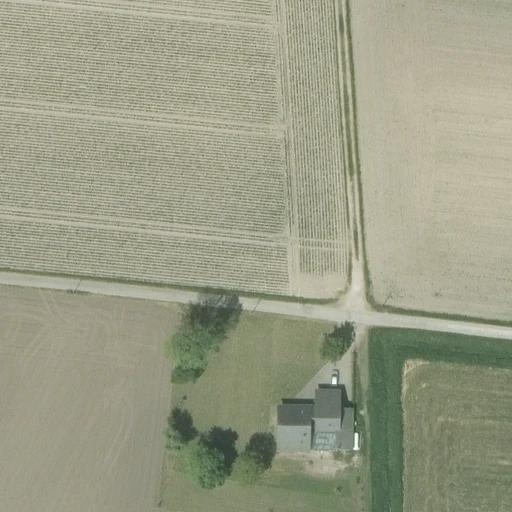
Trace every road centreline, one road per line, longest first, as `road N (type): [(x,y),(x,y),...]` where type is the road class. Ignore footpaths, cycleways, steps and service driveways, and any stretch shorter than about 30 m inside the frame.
road 1 (unclassified): [(0,277),(511,334)]
road 2 (track): [(352,315),(333,0)]
